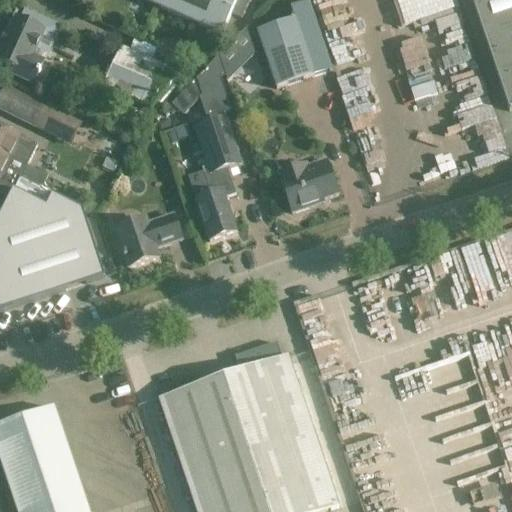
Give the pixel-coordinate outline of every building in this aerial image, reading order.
[(237,0),(148,0),(147,4),(221,37),(237,0)] [(511,0),(470,0),(509,114),(511,112),(511,0)] [(294,22),(257,34),(276,91),(314,78),(332,72),(309,5),(291,11),(294,22)] [(23,12),(19,22),(15,20),(14,21),(16,22),(9,37),(5,36),(0,47),(0,49),(1,50),(0,52),(0,63),(16,71),(14,77),(33,86),(34,84),(37,77),(39,78),(40,74),(39,74),(43,65),(32,60),(42,37),(48,39),(54,26),(23,12)] [(247,28),(219,57),(226,78),(228,84),(256,55),(247,28)] [(179,77),(121,51),(117,59),(105,54),(92,84),(151,111),(179,77)] [(195,82),(172,107),(184,118),(200,101),(206,122),(232,113),(221,80),(226,78),(219,57),(195,82)] [(7,87),(0,101),(0,111),(33,128),(34,126),(71,144),(81,124),(45,106),(29,98),(7,87)] [(240,166),(225,121),(195,131),(208,169),(202,171),(211,197),(196,202),(210,244),(236,235),(225,201),(236,197),(227,171),(240,166)] [(0,128),(0,160),(6,164),(3,169),(20,177),(19,180),(42,192),(48,179),(27,168),(37,148),(19,139),(19,138),(0,128)] [(6,164),(0,160),(0,194),(9,199),(19,180),(20,177),(3,169),(6,164)] [(338,198),(327,166),(305,173),(303,168),(279,176),(292,216),(313,209),(313,207),(338,198)] [(42,192),(19,180),(9,199),(0,217),(0,313),(105,279),(83,213),(42,192)] [(182,243),(174,218),(147,227),(145,222),(116,232),(106,202),(98,219),(114,266),(125,262),(128,271),(159,261),(155,252),(182,243)] [(282,361),(277,345),(235,360),(240,375),(158,402),(195,511),(334,511),(339,510),(287,359),(282,361)] [(87,511),(53,410),(0,428),(0,464),(16,511),(87,511)] [(333,473),(340,507),(356,503),(349,469),(333,473)]
